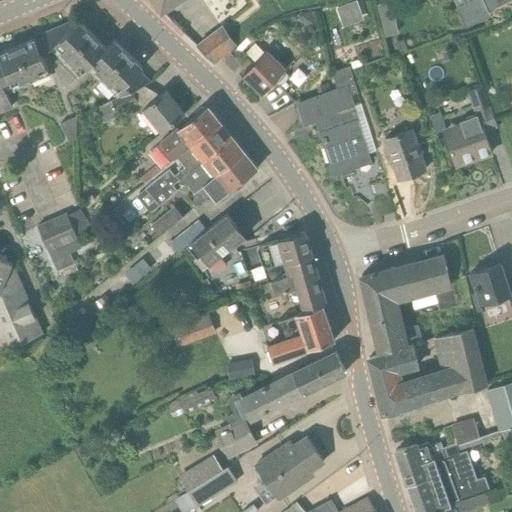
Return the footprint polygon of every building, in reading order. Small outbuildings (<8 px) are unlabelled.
[(153,0),(161,12),(178,0),(153,0)] [(354,0),(335,8),(342,26),(362,19),(355,0),(354,0)] [(487,9),(493,6),(506,0),(464,0),(466,2),(455,7),(464,26),(490,14),(487,9)] [(313,25),(311,11),(297,14),(299,22),(306,26),(313,25)] [(381,21),(386,37),(387,37),(399,33),(398,31),(394,17),(381,21)] [(122,95),(131,91),(150,82),(139,71),(143,68),(115,40),(106,48),(78,21),(73,26),(69,22),(41,34),(48,49),(55,45),(83,73),(92,64),(122,95)] [(196,46),(213,63),(220,57),(230,52),(237,47),(223,26),(201,42),(196,46)] [(35,39),(0,53),(0,111),(12,107),(5,87),(48,70),(35,39)] [(274,80),(290,97),(314,73),(298,57),(286,69),(267,50),(244,73),(263,92),(274,80)] [(233,71),(241,65),(230,52),(220,57),(233,71)] [(336,111),(354,105),(351,95),(357,93),(349,67),(332,72),(337,89),(299,101),(306,122),(324,116),(327,125),(327,126),(340,122),(336,111)] [(329,83),(316,87),(319,94),(331,90),(329,83)] [(492,153),(485,134),(483,129),(496,124),(483,86),(467,92),(474,114),(458,120),(459,123),(460,123),(463,130),(446,136),(456,166),(492,153)] [(161,133),(170,126),(185,113),(166,90),(142,110),(161,133)] [(117,112),(137,103),(131,91),(122,95),(111,100),(117,112)] [(371,162),(362,134),(358,121),(359,121),(354,105),(336,111),(340,122),(327,126),(327,125),(320,127),(335,174),(371,162)] [(173,160),(221,121),(208,106),(179,129),(177,127),(159,142),(160,142),(156,146),(170,163),(173,160)] [(430,116),(436,134),(444,131),(443,128),(445,128),(440,112),(430,116)] [(76,138),(76,116),(60,123),(69,142),(76,138)] [(202,162),(233,137),(221,121),(173,160),(177,166),(181,163),(185,167),(174,176),(169,169),(145,188),(145,189),(137,196),(150,212),(177,191),(172,186),(202,162)] [(425,170),(419,151),(411,129),(384,138),(399,179),(425,170)] [(190,197),(246,152),(233,137),(202,162),(208,169),(187,185),(193,192),(189,195),(190,197)] [(216,202),(238,184),(258,168),(246,152),(190,197),(198,206),(211,196),(216,202)] [(174,206),(151,225),(160,235),(189,210),(186,206),(179,211),(174,206)] [(82,214),(70,220),(67,213),(52,220),(63,246),(66,244),(78,240),(77,238),(91,226),(82,214)] [(209,265),(227,252),(243,240),(235,230),(239,227),(228,214),(207,231),(191,243),(209,265)] [(48,252),(56,249),(63,246),(52,220),(37,227),(48,252)] [(191,243),(207,231),(199,220),(170,243),(177,253),(190,243),(191,243)] [(295,288),(319,281),(304,232),(258,245),(257,250),(268,282),(270,281),(275,295),(295,288)] [(81,248),(78,240),(66,244),(70,253),(81,248)] [(452,288),(449,274),(444,255),(361,276),(369,306),(394,300),(395,304),(400,305),(399,301),(435,292),(439,311),(457,307),(452,288)] [(0,301),(24,291),(13,264),(13,263),(0,258),(0,301)] [(511,282),(507,284),(506,282),(500,263),(470,273),(481,305),(509,296),(511,305),(511,282)] [(301,309),(306,308),(325,302),(319,281),(295,288),(301,309)] [(0,318),(30,305),(24,291),(0,301),(0,318)] [(105,294),(92,305),(99,313),(111,301),(105,294)] [(369,306),(380,352),(380,353),(422,341),(418,325),(405,328),(400,305),(395,304),(394,300),(369,306)] [(0,335),(37,320),(30,305),(0,318),(0,335)] [(272,361),(335,340),(323,305),(278,320),(279,321),(281,321),(287,339),(267,346),(272,361)] [(170,325),(178,348),(215,334),(207,312),(170,325)] [(0,347),(2,352),(24,342),(43,334),(37,320),(0,335),(0,347)] [(413,344),(422,341),(380,353),(380,355),(369,358),(383,416),(400,410),(400,408),(422,401),(487,381),(473,327),(433,338),(442,369),(403,380),(402,373),(419,368),(413,344)] [(25,345),(17,348),(20,355),(28,352),(25,345)] [(276,381),(288,401),(340,375),(346,372),(336,351),(276,381)] [(230,366),(231,378),(253,374),(251,362),(230,366)] [(276,381),(241,399),(251,419),(288,401),(276,381)] [(511,382),(487,390),(499,431),(511,427),(511,382)] [(185,413),(216,398),(211,388),(201,393),(199,390),(179,399),(180,402),(180,403),(185,413)] [(477,416),(455,420),(459,439),(481,435),(477,416)] [(250,432),(244,421),(231,427),(230,426),(216,433),(222,445),(228,456),(255,443),(250,432)] [(277,499),(296,486),(313,475),(310,471),(323,461),(307,437),(286,451),(283,446),(255,465),(277,499)] [(459,448),(458,444),(457,443),(442,447),(441,443),(431,446),(429,441),(418,445),(417,443),(395,451),(408,486),(429,479),(421,460),(432,456),(433,457),(445,458),(460,453),(458,448),(459,448)] [(482,495),(490,492),(485,477),(477,479),(467,451),(460,453),(445,458),(433,457),(432,456),(421,460),(429,479),(408,486),(417,511),(435,511),(467,501),(467,500),(482,495)] [(223,469),(188,492),(197,506),(237,481),(228,466),(223,469)] [(460,511),(485,503),(482,495),(467,500),(467,501),(435,511),(460,511)] [(331,499),(307,511),(375,511),(368,497),(340,511),(333,511),(334,511),(333,511),(330,511),(326,503),(332,500),(331,499)] [(305,511),(297,502),(284,511),(305,511)]
